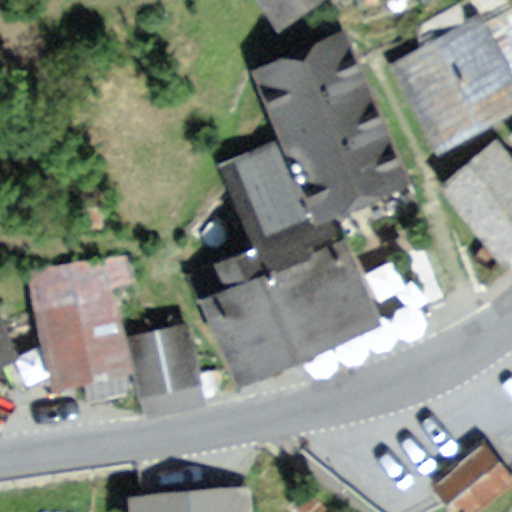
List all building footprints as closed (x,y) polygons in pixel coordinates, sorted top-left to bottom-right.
[(264,0),(283,27),(321,0),(264,0)] [(511,61),(484,10),(393,59),(441,148),(511,109),(511,61)] [(357,26),(255,61),(281,134),(222,154),(253,244),(224,254),(234,282),(207,291),(238,381),(386,330),(345,212),(413,189),(357,26)] [(511,122),(440,176),(511,271),(511,122)] [(122,250),(36,260),(50,382),(135,372),(122,250)] [(0,291),(0,371),(19,367),(0,291)] [(197,319),(135,326),(145,408),(207,401),(197,319)] [(462,511),(476,511),(511,479),(511,464),(485,436),(435,483),(462,511)] [(134,511),(257,511),(257,483),(133,487),(134,511)]
